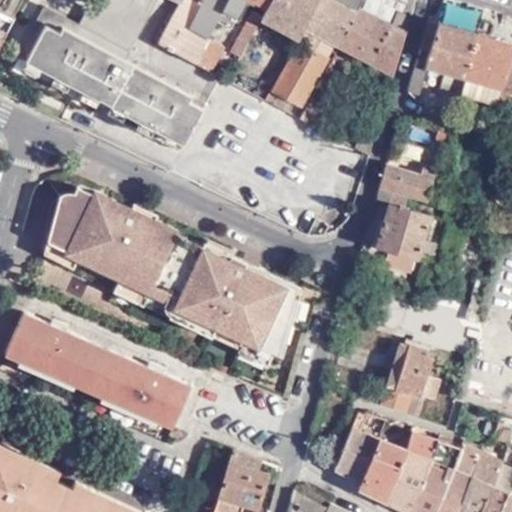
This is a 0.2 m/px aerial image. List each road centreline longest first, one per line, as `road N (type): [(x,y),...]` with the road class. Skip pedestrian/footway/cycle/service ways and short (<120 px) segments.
road 1 (residential): [(356,260),(34,128)]
road 2 (residential): [(426,0),(356,260)]
road 3 (residential): [(356,260),(295,461)]
road 4 (residential): [(34,128),(0,245)]
